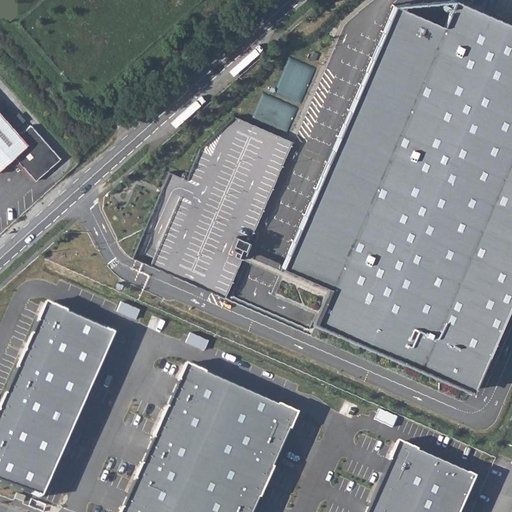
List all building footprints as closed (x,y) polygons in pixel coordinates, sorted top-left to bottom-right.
[(471,389),(511,293),(511,22),(459,0),(450,0),(442,21),(425,14),(395,1),(282,266),(328,286),(314,318),(313,321),(471,389)] [(35,180),(48,168),(59,158),(30,125),(19,135),(0,113),(0,167),(13,156),(17,160),(14,163),(20,169),(23,167),(35,180)] [(186,182),(170,175),(133,258),(225,298),(292,143),(235,118),(200,150),(186,182)] [(139,309),(121,301),(117,311),(135,319),(139,309)] [(113,333),(45,303),(0,403),(0,482),(40,497),(113,333)] [(208,340),(190,332),(185,342),(204,350),(208,340)] [(184,365),(118,511),(250,511),(294,414),(184,365)] [(378,409),(374,419),(392,427),(396,417),(378,409)] [(457,511),(473,476),(396,442),(364,511),(457,511)] [(16,493),(14,498),(23,501),(25,496),(16,493)]
